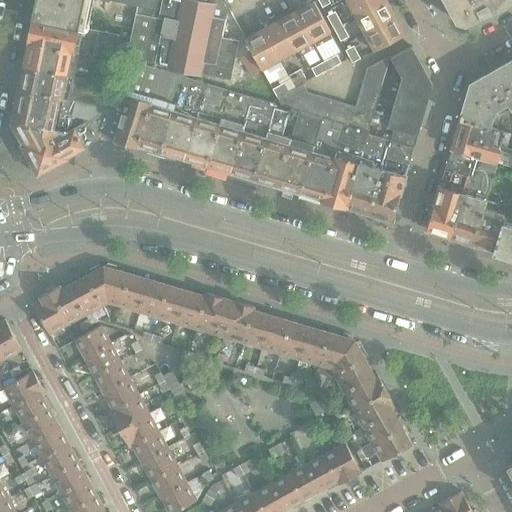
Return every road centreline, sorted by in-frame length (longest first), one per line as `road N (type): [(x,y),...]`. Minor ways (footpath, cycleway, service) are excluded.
road 1 (tertiary): [(7,239),(165,240),(472,331),(511,335)]
road 2 (tertiary): [(397,265),(137,189),(0,204)]
road 3 (residential): [(0,283),(124,511)]
road 4 (residential): [(397,265),(450,86),(446,66)]
